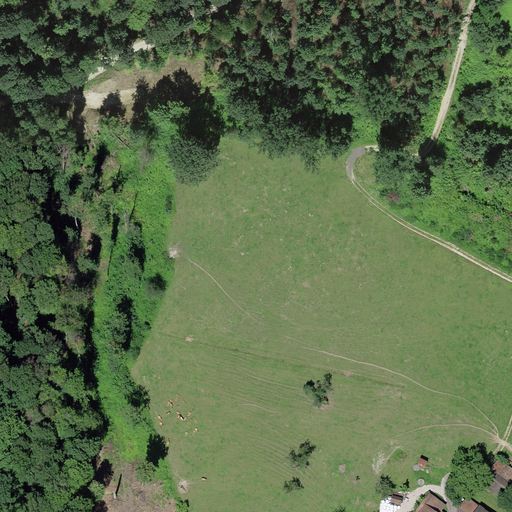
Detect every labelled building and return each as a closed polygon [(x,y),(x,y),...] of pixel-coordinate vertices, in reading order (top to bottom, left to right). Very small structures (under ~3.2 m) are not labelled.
[(428,461),(421,457),(418,463),(425,468),(428,461)] [(511,467),(498,457),(491,467),(511,482),(511,467)] [(511,482),(491,467),(490,466),(478,484),(505,502),(511,492),(511,482)] [(426,503),(437,511),(440,511),(446,504),(430,491),(415,509),(418,511),(426,503)] [(405,496),(393,493),(391,502),(403,505),(405,496)] [(460,511),(473,511),(479,504),(468,496),(458,510),(460,511)] [(437,511),(426,503),(418,511),(437,511)] [(492,511),(480,503),(479,504),(473,511),(492,511)]
